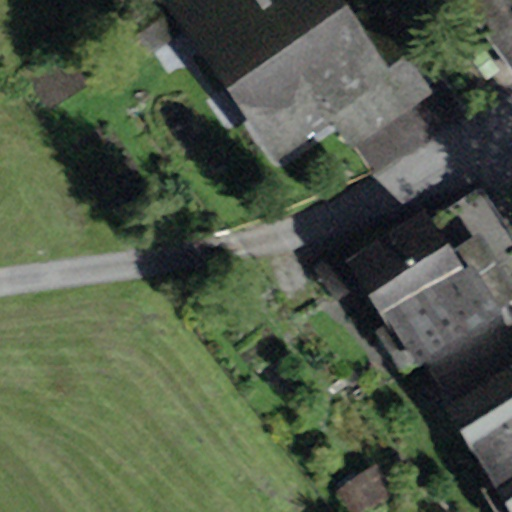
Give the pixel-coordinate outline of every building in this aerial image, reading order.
[(158,0),(128,21),(150,51),(193,21),(184,8),(178,0),(158,0)] [(348,101),(366,128),(418,91),(369,21),(344,38),(317,0),(195,0),(184,8),(193,21),(205,38),(213,33),(240,72),(232,77),(281,148),(329,114),(348,101)] [(511,0),(459,0),(494,48),(511,35),(511,0)] [(232,77),(240,72),(213,33),(205,38),(197,44),(224,83),(232,77)] [(511,72),(511,35),(494,48),(511,72)] [(347,141),(366,128),(348,101),(329,114),(347,141)] [(452,224),(430,238),(423,228),(357,270),(349,257),(319,277),(333,299),(362,281),(394,332),(415,364),(491,316),(511,302),(511,286),(499,266),(511,257),(511,248),(480,199),(448,219),(452,224)] [(511,511),(511,349),(491,316),(415,364),(417,367),(426,361),(459,413),(450,419),(494,488),(508,511),(511,511)] [(382,340),(402,372),(415,364),(394,332),(382,340)] [(353,511),(361,511),(388,493),(373,472),(341,494),(353,511)] [(490,511),(508,511),(494,488),(480,497),(490,511)]
